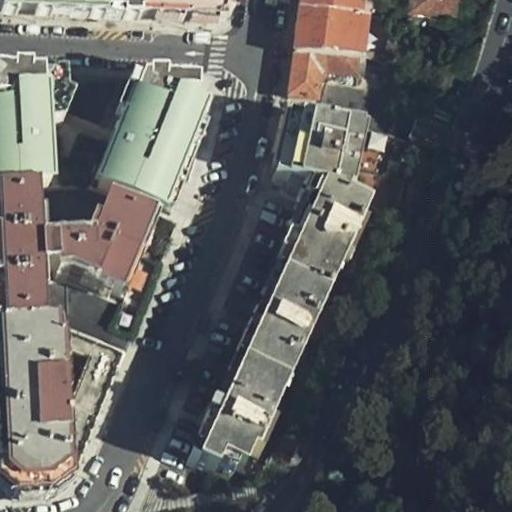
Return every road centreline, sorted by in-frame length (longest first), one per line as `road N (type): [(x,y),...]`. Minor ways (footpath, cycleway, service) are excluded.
road 1 (secondary): [(283,511),(395,316),(475,127),(511,14)]
road 2 (residential): [(86,511),(114,477),(209,246),(247,127),(255,58)]
road 3 (residential): [(255,58),(0,42)]
